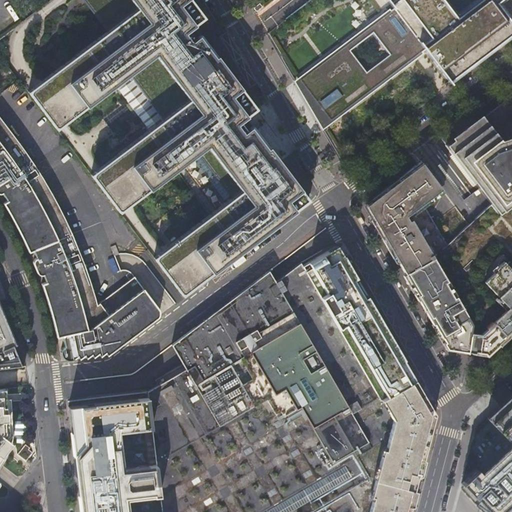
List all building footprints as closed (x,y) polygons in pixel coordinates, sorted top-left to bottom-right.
[(182,295),(308,200),(274,155),(245,117),(256,109),(223,65),(193,26),(204,18),(191,0),(81,0),(106,32),(27,92),(56,130),(129,75),(163,120),(90,175),(119,212),(198,153),(232,198),(153,258),(182,295)] [(511,0),(387,0),(394,9),(391,11),(389,9),(295,81),(322,129),(423,54),(421,51),(424,49),(452,85),(511,39),(511,0)] [(511,94),(475,122),(476,124),(462,135),(461,133),(446,144),(491,203),(498,212),(511,201),(511,94)] [(108,355),(158,316),(160,312),(160,309),(135,275),(98,303),(81,249),(46,179),(0,115),(0,194),(0,195),(2,194),(4,198),(7,202),(4,204),(12,218),(19,232),(29,252),(33,251),(36,258),(34,259),(33,261),(39,275),(40,275),(42,275),(45,282),(42,284),(47,298),(50,308),(54,323),(58,337),(63,336),(66,345),(63,348),(62,353),(64,355),(65,357),(66,358),(70,359),(72,358),(76,355),(79,358),(84,354),(86,357),(90,353),(94,356),(98,353),(101,355),(104,353),(108,355)] [(475,122),(461,133),(462,135),(476,124),(475,122)] [(442,189),(422,163),(406,175),(408,177),(404,180),(402,178),(398,181),(386,190),(388,192),(383,196),(382,194),(366,206),(386,240),(390,238),(392,243),(389,245),(406,273),(416,267),(435,256),(447,245),(423,203),(442,189)] [(511,201),(498,212),(491,203),(469,224),(447,245),(435,256),(416,267),(406,273),(448,347),(488,352),(511,329),(511,201)] [(337,247),(303,267),(380,400),(415,380),(365,295),(363,297),(359,291),(360,288),(360,286),(359,285),(358,284),(355,284),(352,277),(354,276),(337,247)] [(148,399),(153,440),(161,511),(350,511),(380,479),(405,451),(420,467),(422,460),(423,456),(424,453),(425,450),(426,447),(434,414),(428,402),(415,380),(380,400),(303,267),(300,262),(277,279),(273,274),(270,270),(202,321),(171,344),(177,354),(183,363),(155,381),(158,385),(147,392),(148,399)] [(0,368),(24,365),(24,364),(21,365),(12,346),(17,344),(0,302),(0,368)] [(4,389),(0,389),(0,470),(3,466),(8,457),(10,450),(12,443),(10,441),(7,438),(10,434),(9,421),(11,421),(11,411),(7,411),(4,389)] [(511,394),(475,428),(464,475),(463,477),(465,479),(462,481),(465,484),(462,487),(486,511),(503,511),(511,504),(511,394)] [(132,400),(68,406),(80,511),(161,511),(153,440),(148,399),(132,400)] [(12,411),(11,411),(11,421),(9,421),(10,434),(7,438),(10,441),(15,435),(12,411)] [(27,446),(19,456),(26,463),(33,454),(29,450),(30,449),(27,446)] [(405,451),(380,479),(409,510),(410,506),(420,467),(405,451)] [(413,507),(423,470),(420,467),(410,506),(413,507)] [(380,479),(350,511),(408,511),(409,510),(380,479)]
